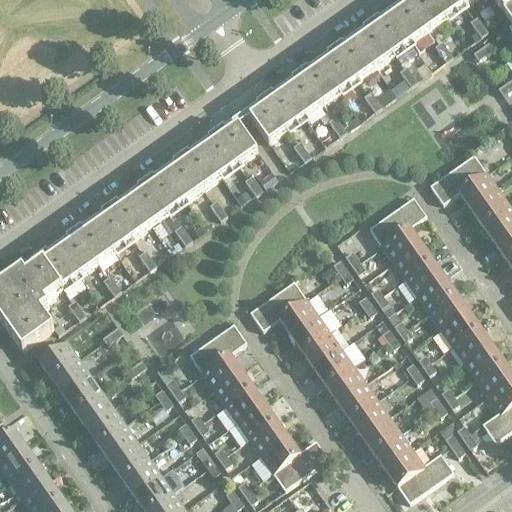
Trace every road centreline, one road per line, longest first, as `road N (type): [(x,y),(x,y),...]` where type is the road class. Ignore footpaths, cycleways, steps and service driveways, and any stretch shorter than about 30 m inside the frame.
road 1 (residential): [(0,249),(250,73)]
road 2 (secondary): [(0,173),(199,33)]
road 3 (residential): [(250,73),(357,0)]
